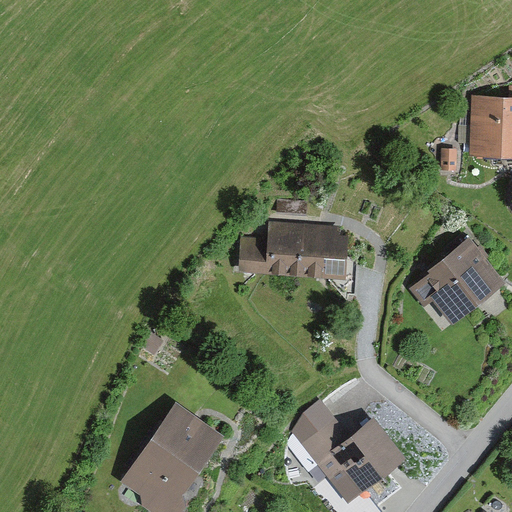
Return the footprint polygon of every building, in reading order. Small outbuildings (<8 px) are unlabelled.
[(511,97),(471,98),(471,160),(511,159),(511,97)] [(270,240),(242,238),(241,274),(352,279),(354,227),(271,224),(270,240)] [(476,240),(418,281),(451,328),(510,287),(476,240)] [(231,438),(178,402),(121,485),(161,511),(190,511),(193,508),(192,496),(231,438)] [(340,416),(302,442),(329,480),(346,469),(365,496),(404,469),(374,426),(357,439),(340,416)]
